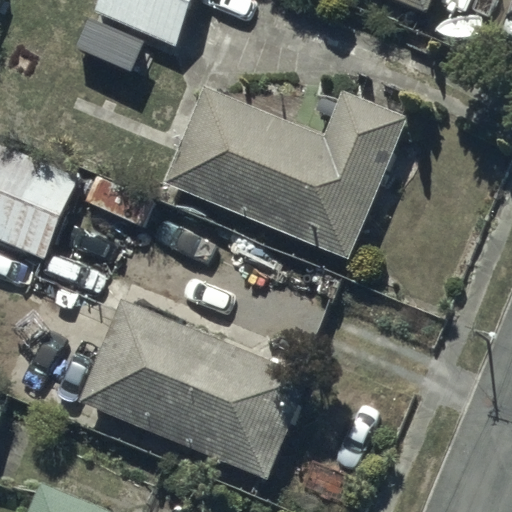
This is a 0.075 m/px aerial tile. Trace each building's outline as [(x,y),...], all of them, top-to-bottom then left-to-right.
[(105,0),(99,15),(180,49),(200,0),(105,0)] [(386,0),(430,17),(437,0),(386,0)] [(169,190),(354,265),(413,122),(346,95),(327,140),(209,92),(169,190)] [(0,156),(0,242),(50,262),(82,179),(4,147),(0,156)] [(86,205),(147,230),(158,204),(97,179),(86,205)] [(88,406),(272,483),(315,380),(131,303),(88,406)] [(0,432),(11,406),(0,401),(0,432)] [(36,511),(104,511),(47,487),(36,511)]
